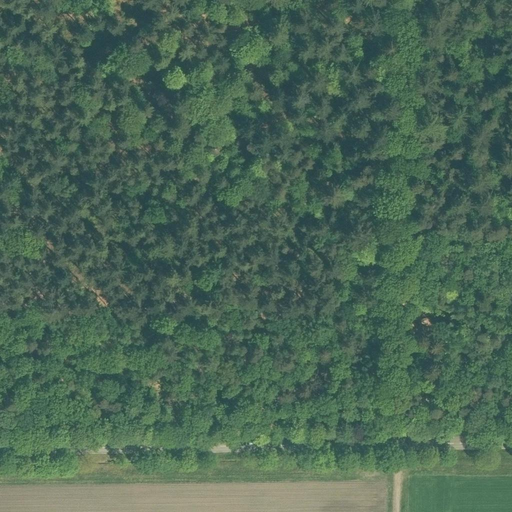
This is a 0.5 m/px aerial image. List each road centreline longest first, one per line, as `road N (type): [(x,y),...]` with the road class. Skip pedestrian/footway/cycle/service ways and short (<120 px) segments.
road 1 (tertiary): [(511,443),(0,448)]
road 2 (track): [(392,406),(400,66)]
